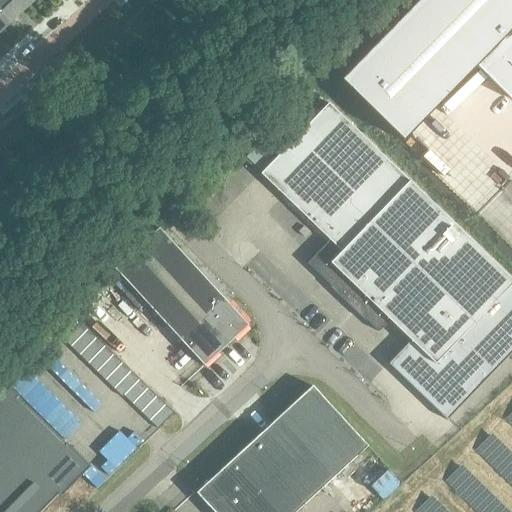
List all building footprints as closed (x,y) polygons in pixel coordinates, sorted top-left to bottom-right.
[(0,0),(0,15),(8,24),(25,8),(17,0),(0,0)] [(17,0),(25,8),(33,0),(17,0)] [(511,0),(417,0),(339,80),(402,141),(476,66),(511,101),(511,0)] [(327,150),(282,196),(328,240),(325,243),(306,263),(331,287),(378,332),(379,331),(378,330),(388,320),(410,341),(388,364),(447,420),(511,352),(511,280),(327,103),(304,127),(327,150)] [(113,269),(114,270),(203,366),(247,326),(157,229),(113,269)] [(70,313),(53,330),(61,339),(78,321),(70,313)] [(78,321),(61,339),(70,347),(87,330),(78,321)] [(87,330),(70,347),(79,355),(95,338),(87,330)] [(95,338),(79,355),(87,364),(104,347),(95,338)] [(104,347),(87,364),(96,372),(113,355),(104,347)] [(113,355),(96,372),(104,381),(121,363),(113,355)] [(121,363),(104,381),(113,389),(130,372),(121,363)] [(130,372),(113,389),(122,397),(123,396),(139,380),(130,372)] [(0,511),(41,511),(58,495),(60,498),(82,475),(90,467),(66,443),(65,444),(17,398),(18,397),(0,379),(0,511)] [(139,380),(123,396),(132,404),(147,389),(139,380)] [(311,386),(271,423),(195,493),(212,511),(295,511),(367,447),(311,386)] [(147,389),(132,404),(140,413),(156,397),(147,389)] [(156,397),(140,413),(149,421),(164,405),(156,397)] [(164,405),(149,421),(158,429),(173,414),(164,405)]
